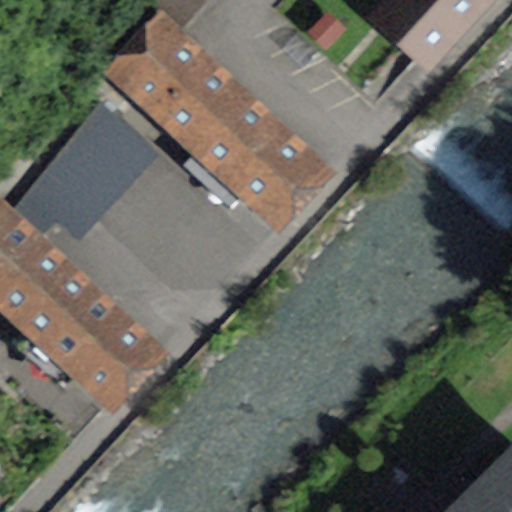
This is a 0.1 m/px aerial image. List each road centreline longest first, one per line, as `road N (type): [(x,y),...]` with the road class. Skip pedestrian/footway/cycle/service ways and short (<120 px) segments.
road 1 (residential): [(369,133),(29,511)]
road 2 (residential): [(251,0),(235,15),(369,133)]
road 3 (residential): [(497,0),(369,133)]
